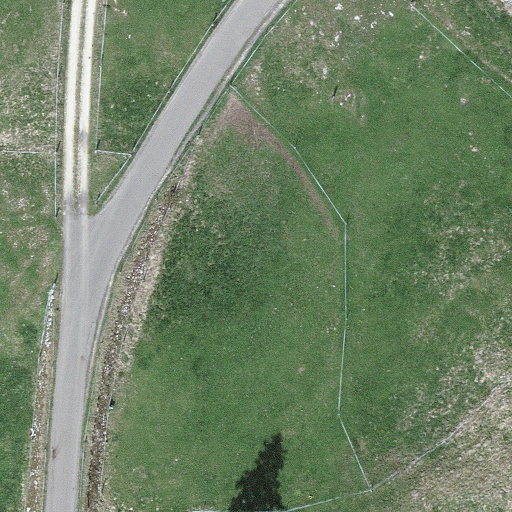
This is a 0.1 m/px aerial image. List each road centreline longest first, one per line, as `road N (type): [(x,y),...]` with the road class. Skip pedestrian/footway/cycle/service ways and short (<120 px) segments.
road 1 (unclassified): [(271,0),(229,50),(80,317),(65,511)]
road 2 (track): [(96,0),(82,137),(80,317)]
